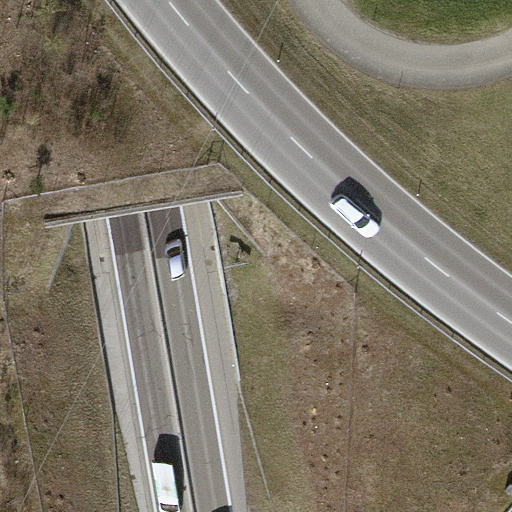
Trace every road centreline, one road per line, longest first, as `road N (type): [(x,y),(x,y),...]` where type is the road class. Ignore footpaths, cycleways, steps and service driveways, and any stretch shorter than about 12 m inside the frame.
road 1 (trunk): [(91,0),(176,511)]
road 2 (trunk): [(216,511),(131,0)]
road 3 (trunk): [(313,511),(252,0)]
road 4 (primary): [(168,0),(330,176),(511,323)]
road 5 (track): [(511,52),(438,68),(387,56),(348,32),(322,0)]
